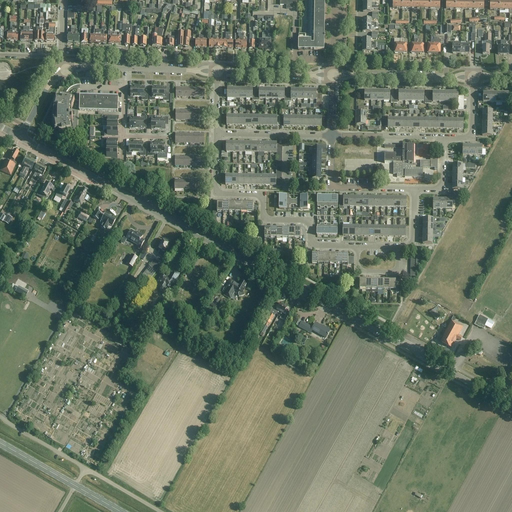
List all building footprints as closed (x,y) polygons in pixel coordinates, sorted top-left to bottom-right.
[(280,0),(280,5),(286,5),(286,9),(297,9),(296,0),(308,0),(308,25),(308,34),(298,34),(298,50),(324,51),(324,0),(280,0)] [(392,7),(392,8),(397,9),(402,9),(402,0),(401,0),(397,0),(392,0),(392,7)] [(402,0),(402,9),(407,9),(411,9),(411,0),(409,0),(407,0),(402,0)] [(411,0),(411,9),(416,9),(421,9),(421,1),(416,0),(411,0)] [(421,1),(421,9),(425,9),(430,9),(430,1),(425,1),(423,1),(421,1)] [(430,1),(430,9),(435,9),(440,9),(440,1),(435,1),(431,1),(430,1)] [(446,1),(445,9),(450,9),(455,10),(455,1),(451,1),(446,1)] [(455,1),(455,10),(460,10),(465,10),(465,1),(460,1),(455,1)] [(465,1),(465,10),(469,10),(474,10),(474,1),(469,1),(465,1)] [(474,1),(474,10),(479,10),(484,10),(484,2),(479,2),(474,1)] [(489,5),(489,10),(494,10),(499,10),(499,2),(494,2),(490,2),(489,5)] [(499,2),(499,10),(504,10),(509,11),(509,2),(504,2),(499,2)] [(167,5),(163,10),(162,12),(167,13),(167,10),(170,11),(172,6),(167,5)] [(122,31),(125,32),(125,34),(127,34),(127,37),(124,37),(124,45),(125,45),(126,46),(127,46),(128,45),(130,45),(130,32),(131,32),(131,25),(123,25),(123,22),(122,30),(122,31)] [(46,31),(46,34),(45,34),(45,42),(46,42),(46,43),(49,43),(49,42),(55,42),(55,39),(54,39),(54,28),(55,28),(55,24),(48,24),(48,28),(49,28),(49,31),(46,31)] [(166,42),(166,47),(174,47),(174,37),(168,37),(168,42),(166,42)] [(489,54),(489,50),(490,50),(490,47),(491,42),(485,42),(485,46),(482,46),(482,54),(489,54)] [(452,54),(460,54),(460,46),(460,43),(453,43),(453,45),(452,45),(452,54)] [(467,46),(460,46),(460,54),(469,54),(469,43),(467,43),(467,46)] [(133,97),(137,97),(138,87),(131,87),(131,93),(128,93),(128,100),(133,100),(133,97)] [(144,87),(138,87),(137,97),(142,98),(141,101),(148,101),(148,93),(144,93),(144,87)] [(155,98),(159,98),(159,88),(152,87),(152,93),(149,93),(149,101),(155,101),(155,98)] [(166,88),(159,88),(159,98),(163,98),(163,101),(169,101),(169,94),(166,94),(166,88)] [(252,101),(256,101),(256,93),(253,93),(253,89),(246,89),(246,99),(252,99),(252,101)] [(259,99),(265,99),(265,89),(259,89),(259,93),(256,93),(256,101),(259,101),(259,99)] [(288,106),(288,105),(288,94),(284,94),(284,90),(278,90),(278,99),(284,100),(284,102),(284,106),(288,106)] [(291,100),(297,100),(297,90),(291,90),(291,94),(288,94),(288,105),(288,101),(291,101),(291,100)] [(54,120),(55,132),(56,132),(57,135),(63,134),(63,136),(69,134),(68,133),(74,131),(71,122),(73,122),(73,116),(74,116),(74,113),(71,112),(75,100),(69,98),(70,97),(69,97),(67,96),(65,95),(64,95),(64,97),(61,96),(58,95),(57,98),(56,98),(54,111),(54,119),(54,120)] [(80,96),(79,111),(117,112),(118,110),(118,102),(118,97),(96,96),(80,96)] [(130,129),(137,129),(137,119),(133,119),(133,116),(127,115),(127,123),(130,123),(130,129)] [(141,119),(137,119),(137,129),(143,129),(143,123),(146,124),(147,116),(141,116),(141,119)] [(151,130),(158,130),(158,119),(154,119),(154,116),(149,116),(148,124),(151,124),(151,130)] [(105,122),(108,122),(107,126),(118,127),(118,120),(112,120),(112,117),(105,117),(105,122)] [(165,120),(158,119),(158,130),(165,130),(165,124),(168,124),(168,118),(165,118),(165,120)] [(381,119),(377,119),(377,121),(379,121),(378,127),(380,127),(368,127),(368,131),(381,131),(381,121),(381,119)] [(118,134),(118,127),(107,126),(107,131),(104,131),(104,136),(112,137),(112,133),(118,134)] [(107,144),(107,148),(117,149),(117,142),(111,142),(112,139),(104,138),(104,144),(107,144)] [(132,153),(136,153),(136,143),(129,143),(129,148),(126,148),(126,156),(132,156),(132,153)] [(143,143),(136,143),(136,153),(140,153),(140,156),(146,156),(146,149),(143,149),(143,143)] [(153,154),(157,154),(158,143),(151,143),(151,149),(148,149),(147,157),(153,157),(153,154)] [(164,150),(165,144),(158,143),(157,154),(157,159),(167,159),(167,157),(167,150),(164,150)] [(405,178),(422,178),(423,168),(430,168),(434,168),(434,170),(438,170),(438,159),(430,159),(430,161),(420,161),(420,168),(413,168),(413,164),(414,164),(414,146),(403,146),(403,149),(402,159),(396,159),(396,155),(384,155),(384,164),(393,164),(393,175),(397,175),(397,178),(401,178),(401,177),(405,177),(405,178)] [(117,156),(117,149),(107,148),(107,153),(104,153),(103,158),(111,158),(111,155),(117,156)] [(15,165),(14,164),(15,162),(14,161),(19,153),(14,150),(10,158),(11,159),(9,162),(4,160),(0,169),(0,171),(11,176),(15,165)] [(19,176),(21,177),(30,160),(26,157),(22,164),(24,166),(19,176)] [(21,177),(24,178),(29,168),(31,170),(35,163),(30,160),(21,177)] [(31,186),(32,183),(35,178),(41,166),(37,164),(33,171),(35,172),(30,182),(29,185),(31,186)] [(46,169),(41,166),(35,178),(32,183),(35,184),(40,174),(42,176),(46,169)] [(320,179),(320,173),(309,172),(309,176),(312,176),(312,182),(316,182),(316,179),(320,179)] [(41,187),(36,195),(45,200),(50,190),(52,191),(53,188),(48,185),(45,184),(43,188),(41,187)] [(58,191),(55,196),(61,199),(63,195),(66,196),(70,189),(63,186),(60,192),(58,191)] [(76,196),(73,201),(81,205),(86,195),(85,195),(87,190),(82,188),(77,197),(76,196)] [(343,210),(343,207),(350,207),(350,197),(343,197),(343,201),(339,201),(339,210),(343,210)] [(256,209),(253,209),(253,203),(247,203),(247,213),(253,213),(253,212),(256,212),(256,209)] [(102,225),(100,228),(106,231),(109,225),(112,227),(115,220),(104,214),(103,216),(101,215),(101,214),(95,211),(92,217),(98,220),(99,218),(101,220),(100,222),(101,224),(102,225)] [(78,218),(86,223),(89,217),(81,212),(78,218)] [(131,230),(126,239),(132,242),(133,241),(138,244),(137,246),(140,248),(144,241),(141,239),(143,236),(137,233),(137,234),(131,230)] [(158,248),(161,250),(158,255),(162,257),(165,252),(166,253),(168,249),(167,249),(169,244),(163,241),(158,248)] [(312,264),(318,264),(318,255),(312,254),(312,250),(306,250),(306,253),(306,254),(306,255),(307,255),(312,256),(312,264)] [(133,267),(138,258),(131,254),(126,263),(130,266),(133,267)] [(138,281),(145,286),(161,265),(154,260),(138,281)] [(162,274),(158,281),(161,283),(159,287),(159,290),(162,292),(165,291),(167,286),(171,288),(175,282),(174,281),(176,278),(177,278),(180,274),(173,270),(169,279),(167,278),(167,277),(162,274)] [(228,289),(224,296),(231,299),(234,293),(238,295),(239,297),(242,297),(244,295),(243,292),(247,285),(241,282),(239,286),(230,280),(226,288),(228,289)] [(18,294),(25,298),(28,292),(18,286),(15,291),(18,293),(18,294)] [(217,307),(209,302),(206,308),(214,312),(217,307)] [(275,314),(278,316),(284,305),(280,303),(279,305),(279,306),(277,306),(274,312),(276,313),(275,314)] [(288,308),(284,305),(278,316),(281,318),(282,316),(284,317),(287,311),(286,310),(287,310),(288,308)] [(440,317),(434,309),(430,313),(436,320),(440,317)] [(274,316),(270,314),(266,322),(269,324),(274,316)] [(480,315),(474,325),(480,328),(480,327),(483,329),(485,326),(491,329),(494,323),(480,315)] [(461,337),(459,335),(463,327),(451,321),(443,336),(444,336),(441,342),(450,348),(453,343),(454,343),(456,339),(459,341),(461,337)] [(310,326),(302,322),(299,327),(306,331),(310,326)] [(323,328),(315,324),(311,330),(326,338),(330,331),(323,327),(323,328)] [(267,327),(264,325),(258,335),(262,337),(267,327)] [(279,346),(291,352),(295,342),(284,337),(279,346)] [(29,389),(22,408),(27,410),(30,401),(34,391),(29,389)]
